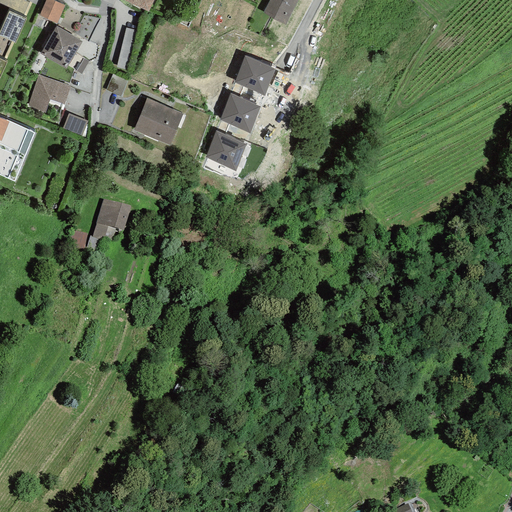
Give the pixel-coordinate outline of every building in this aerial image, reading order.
[(0,0),(25,11),(29,0),(0,0)] [(63,5),(51,0),(46,0),(41,13),(56,20),(63,5)] [(123,0),(148,12),(153,0),(123,0)] [(298,0),(269,0),(262,13),(285,25),(298,0)] [(26,15),(8,8),(0,26),(0,33),(15,40),(26,15)] [(127,25),(117,64),(127,67),(137,28),(127,25)] [(80,39),(56,26),(42,52),(66,65),(80,39)] [(276,69),(245,56),(233,82),(264,95),(276,69)] [(106,88),(122,94),(128,78),(112,72),(106,88)] [(67,89),(36,78),(25,110),(56,120),(67,89)] [(261,107),(230,94),(219,120),(249,133),(261,107)] [(185,120),(149,103),(135,132),(170,149),(185,120)] [(68,111),(63,126),(84,133),(89,117),(68,111)] [(34,130),(0,116),(0,171),(14,178),(34,130)] [(246,145),(215,132),(204,158),(235,171),(246,145)] [(125,233),(132,207),(103,199),(93,236),(105,239),(108,229),(125,233)] [(71,244),(85,247),(88,232),(74,229),(71,244)]
